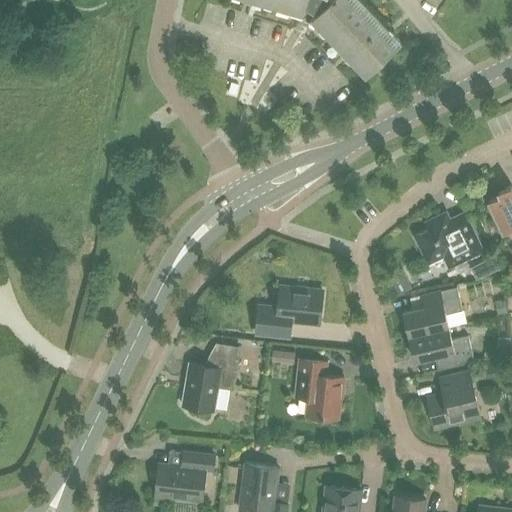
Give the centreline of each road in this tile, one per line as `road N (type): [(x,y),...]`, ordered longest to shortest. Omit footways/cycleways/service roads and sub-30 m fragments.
road 1 (residential): [(511,465),(430,455),(403,439),(361,263),(372,230),(449,172),(511,141)]
road 2 (secondary): [(71,470),(170,270),(206,226),(248,196)]
road 3 (secondary): [(248,196),(511,64)]
road 4 (residential): [(248,196),(162,75),(157,49),(166,0)]
